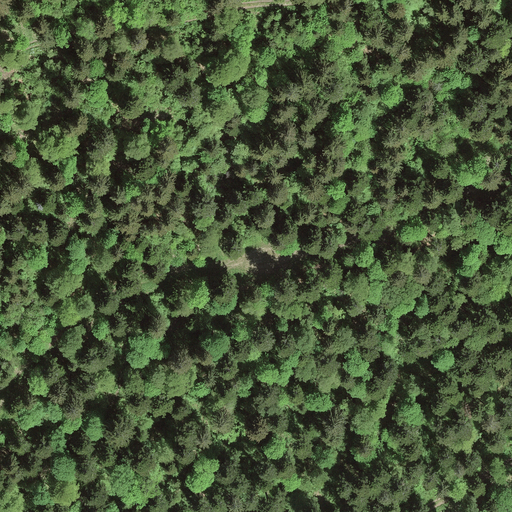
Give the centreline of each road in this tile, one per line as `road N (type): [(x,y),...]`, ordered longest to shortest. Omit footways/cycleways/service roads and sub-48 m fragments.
road 1 (track): [(0,389),(122,289),(189,268),(334,247),(511,176)]
road 2 (track): [(0,55),(104,25),(299,0)]
